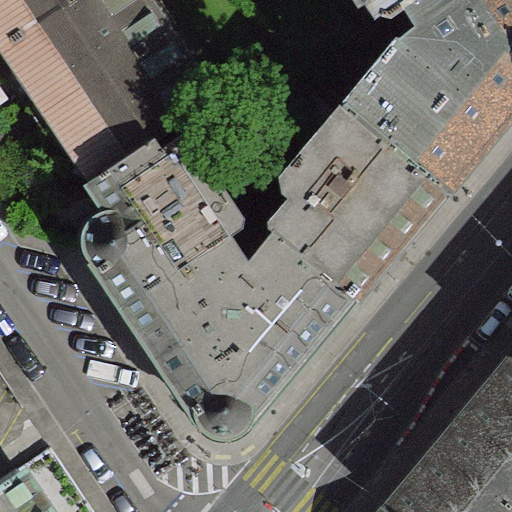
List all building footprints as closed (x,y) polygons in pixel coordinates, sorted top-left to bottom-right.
[(0,0),(0,54),(87,184),(157,137),(219,93),(155,0),(0,0)] [(268,222),(275,228),(363,303),(511,125),(511,0),(410,0),(404,4),(417,23),(395,39),(279,176),(289,198),(268,222)] [(404,4),(410,0),(357,0),(362,6),(367,3),(374,15),(380,12),(384,17),(404,4)] [(217,433),(227,435),(238,433),(249,426),(261,427),(363,303),(275,228),(250,256),(233,231),(244,223),(246,215),(189,130),(164,147),(157,137),(87,184),(101,210),(92,215),(86,226),(84,237),(87,247),(90,255),(97,260),(92,263),(195,419),(199,413),(207,428),(217,433)] [(511,511),(511,354),(510,353),(383,504),(392,511),(511,511)] [(0,511),(66,511),(36,465),(0,488),(0,511)]
